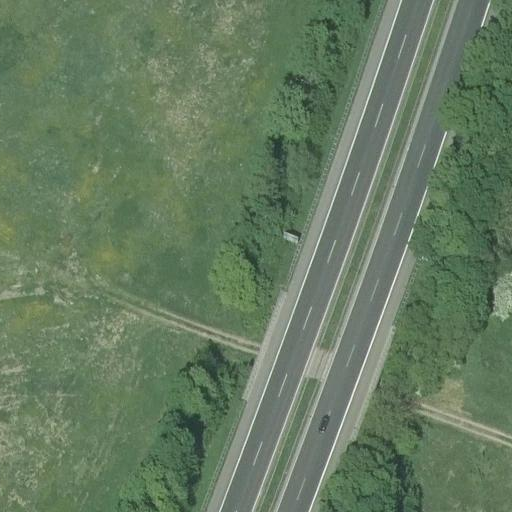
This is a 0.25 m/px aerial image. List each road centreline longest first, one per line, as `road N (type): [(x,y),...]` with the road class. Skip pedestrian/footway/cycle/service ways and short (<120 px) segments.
road 1 (motorway): [(416,0),(236,511)]
road 2 (motorway): [(291,511),(469,0)]
road 3 (track): [(101,289),(511,444)]
